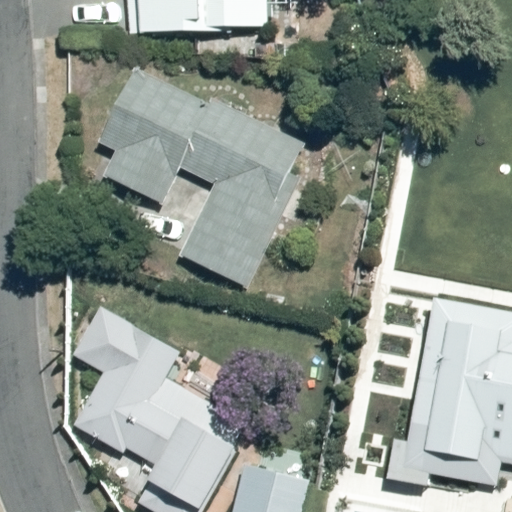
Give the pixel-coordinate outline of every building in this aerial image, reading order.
[(147,0),(150,37),(285,30),(283,0),(147,0)] [(314,144),(140,70),(107,146),(122,153),(111,179),(170,204),(183,174),(212,186),(180,263),(250,293),(314,144)] [(511,511),(511,310),(443,300),(421,441),(404,439),(397,484),(431,489),(433,479),(509,490),(511,476),(511,475),(511,511)] [(196,359),(138,330),(84,436),(133,461),(139,450),(168,464),(146,509),(152,511),(210,511),(244,444),(203,424),(216,396),(185,381),(196,359)] [(312,511),(318,488),(251,471),(240,511),(312,511)]
